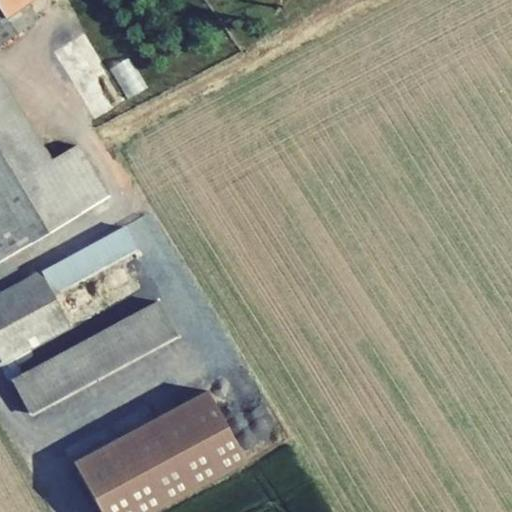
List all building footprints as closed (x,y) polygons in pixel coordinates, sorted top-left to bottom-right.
[(0,0),(0,44),(15,34),(4,18),(26,3),(31,0),(0,0)] [(15,34),(37,19),(26,3),(4,18),(15,34)] [(50,52),(92,121),(128,100),(86,31),(50,52)] [(0,188),(49,159),(0,76),(0,188)] [(0,262),(107,196),(76,144),(49,159),(0,188),(0,262)] [(54,296),(137,250),(125,227),(0,293),(0,361),(1,362),(69,326),(54,296)] [(29,414),(176,335),(158,302),(10,380),(29,414)] [(72,462),(98,511),(153,511),(245,463),(206,390),(72,462)]
